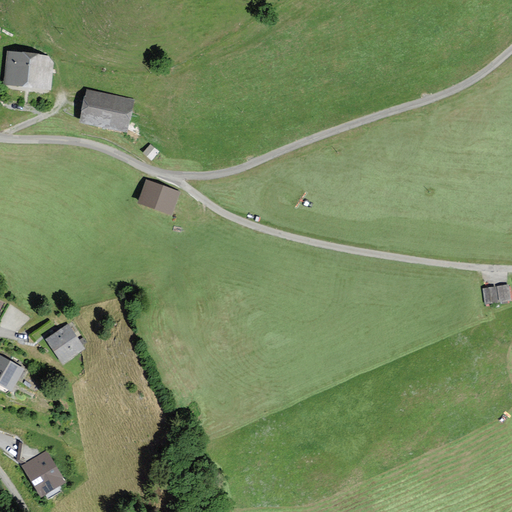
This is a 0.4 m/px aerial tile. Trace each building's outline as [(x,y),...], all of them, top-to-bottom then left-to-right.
[(53,57),(8,53),(6,84),(50,88),(53,57)] [(132,102),(89,92),(82,120),(125,130),(132,102)] [(152,159),(158,149),(149,144),(144,153),(152,159)] [(179,193),(148,182),(141,203),(172,214),(179,193)] [(508,285),(485,289),(487,303),(510,299),(508,285)] [(68,327),(48,340),(63,362),(82,349),(68,327)] [(23,369),(0,356),(0,382),(11,389),(23,369)] [(47,453),(24,466),(41,496),(64,482),(47,453)]
